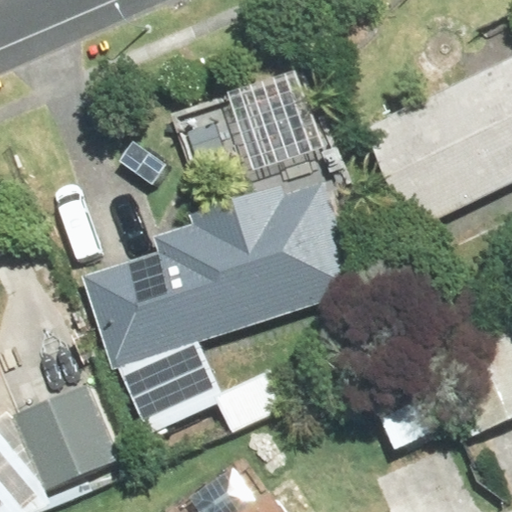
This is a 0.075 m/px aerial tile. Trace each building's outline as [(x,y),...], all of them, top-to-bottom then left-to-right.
[(511,59),(365,125),(414,236),(511,192),(511,59)] [(72,271),(105,372),(369,287),(330,165),(176,214),(183,236),(72,271)] [(22,314),(0,331),(0,339),(44,395),(70,374),(22,314)] [(511,324),(432,352),(461,439),(511,421),(511,324)] [(213,393),(218,409),(227,434),(285,415),(271,373),(213,393)] [(95,382),(18,410),(48,493),(125,465),(95,382)] [(280,511),(265,491),(235,511),(280,511)]
